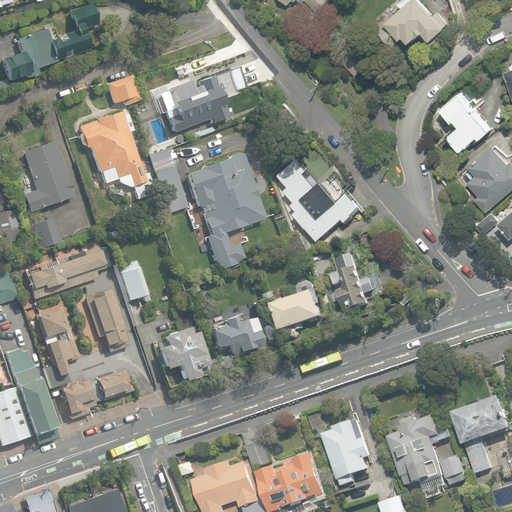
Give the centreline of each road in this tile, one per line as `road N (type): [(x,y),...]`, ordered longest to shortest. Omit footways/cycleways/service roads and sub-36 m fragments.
road 1 (secondary): [(487,313),(132,434)]
road 2 (tertiary): [(228,0),(406,212)]
road 3 (residential): [(406,212),(416,199),(408,119),(418,94),(471,40),(511,19)]
road 4 (secondary): [(132,434),(0,479)]
road 5 (tertiary): [(406,212),(487,313)]
